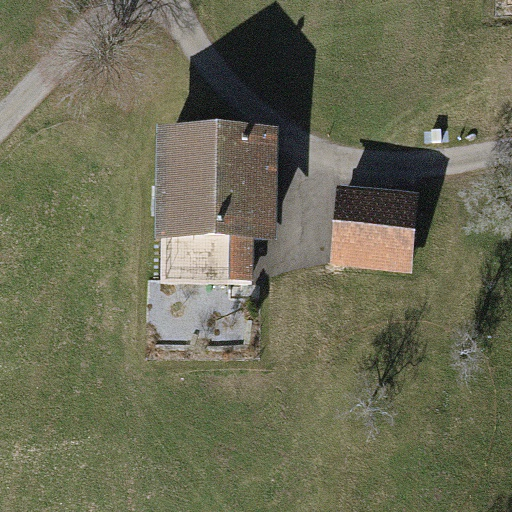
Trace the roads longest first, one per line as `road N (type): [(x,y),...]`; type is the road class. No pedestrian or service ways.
road 1 (track): [(165,0),(254,126),(362,174),(511,163)]
road 2 (track): [(127,0),(0,130)]
